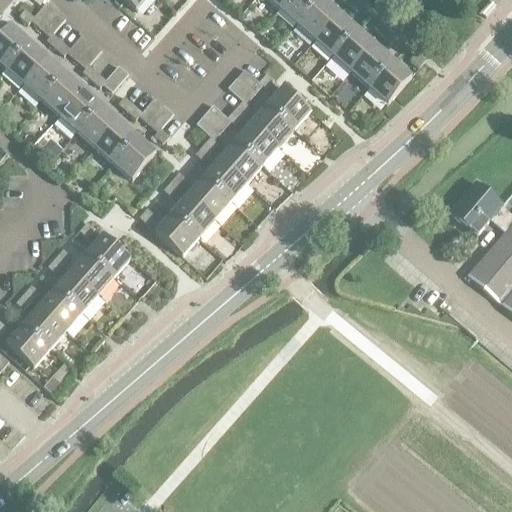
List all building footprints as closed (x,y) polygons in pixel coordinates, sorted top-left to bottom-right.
[(119,0),(137,16),(150,0),(119,0)] [(265,0),(280,13),(291,0),(265,0)] [(320,0),(291,0),(280,13),(298,29),(322,2),(320,0)] [(354,1),(352,0),(338,0),(348,9),(354,1)] [(356,16),(362,8),(354,1),(348,9),(356,16)] [(316,45),(340,17),(322,2),(298,29),(316,45)] [(29,10),(30,11),(33,14),(38,10),(33,5),(29,10)] [(34,20),(30,24),(39,32),(56,14),(46,6),(34,20)] [(25,12),(19,20),(27,27),(30,24),(34,20),(25,12)] [(56,14),(39,32),(49,41),(53,37),(65,23),(56,14)] [(334,61),(358,33),(340,17),(316,45),(334,61)] [(384,40),(391,33),(380,24),(374,31),(384,40)] [(0,67),(7,73),(30,46),(11,30),(0,42),(0,67)] [(352,77),(376,49),(358,33),(334,61),(352,77)] [(392,47),(398,40),(391,33),(384,40),(392,47)] [(54,38),(50,42),(47,45),(56,53),(62,45),(54,38)] [(77,65),(93,47),(83,39),(71,53),(67,57),(77,65)] [(64,61),(67,57),(71,53),(62,45),(56,53),(64,61)] [(25,89),(48,62),(30,46),(7,73),(25,89)] [(86,73),(90,69),(102,55),(93,47),(77,65),(86,73)] [(370,92),(394,65),(376,49),(352,77),(370,92)] [(425,64),(416,56),(410,63),(419,71),(425,64)] [(43,104),(66,77),(48,62),(25,89),(43,104)] [(413,81),(394,65),(370,92),(389,109),(413,81)] [(92,85),(98,77),(90,69),(86,73),(83,77),(92,85)] [(120,71),(107,85),(104,89),(113,97),(129,79),(120,71)] [(256,99),(263,90),(264,89),(259,85),(247,74),(238,83),(256,99)] [(60,120),(61,120),(84,93),(66,77),(43,104),(60,120)] [(107,85),(98,77),(92,85),(100,92),(104,89),(107,85)] [(266,77),(259,85),(264,89),(263,90),(266,92),(274,84),(266,77)] [(247,109),(247,108),(256,99),(238,83),(229,93),(242,104),(247,109)] [(285,92),(269,110),(296,135),(313,116),(285,92)] [(76,134),(79,136),(102,109),(84,93),(61,120),(60,120),(54,127),(70,141),(76,134)] [(128,117),(134,109),(124,100),(118,108),(128,117)] [(150,129),(165,110),(156,102),(143,117),(140,120),(150,129)] [(247,109),(242,104),(227,121),(232,125),(231,126),(234,128),(250,111),(247,108),(247,109)] [(97,152),(120,125),(102,109),(79,136),(97,152)] [(128,117),(136,124),(140,120),(143,117),(134,109),(128,117)] [(158,137),(162,133),(175,119),(165,110),(150,129),(158,137)] [(224,135),(231,126),(232,125),(227,121),(215,110),(206,119),(224,135)] [(280,153),(296,135),(269,110),(252,128),(280,153)] [(198,129),(210,140),(215,144),(224,135),(206,119),(198,129)] [(115,167),(138,141),(120,125),(97,152),(115,167)] [(280,153),(252,128),(236,146),(264,171),(280,153)] [(163,148),(170,140),(162,133),(158,137),(155,141),(163,148)] [(218,147),(215,144),(210,140),(203,149),(210,155),(218,147)] [(138,141),(115,167),(134,184),(157,157),(138,141)] [(220,164),(248,189),(264,171),(236,146),(220,164)] [(210,155),(203,149),(195,158),(202,165),(210,155)] [(204,182),(232,207),(248,189),(220,164),(204,182)] [(171,185),(179,192),(186,183),(179,176),(171,185)] [(188,200),(216,225),(232,207),(204,182),(188,200)] [(171,201),(179,192),(171,185),(163,194),(171,201)] [(503,209),(476,186),(450,217),(477,240),(491,224),(504,236),(467,279),(511,317),(511,218),(502,210),(503,209)] [(200,243),(216,225),(188,200),(172,218),(200,243)] [(139,221),(146,228),(155,219),(147,212),(139,221)] [(183,261),(200,243),(172,218),(156,237),(183,261)] [(95,232),(87,225),(79,235),(87,242),(95,232)] [(130,263),(103,239),(87,258),(114,282),(130,263)] [(55,262),(63,268),(71,259),(63,253),(55,262)] [(98,300),(114,282),(87,258),(71,276),(98,300)] [(63,268),(55,262),(47,271),(55,278),(63,268)] [(55,294),(82,318),(98,300),(71,276),(55,294)] [(23,298),(31,304),(39,295),(31,288),(23,298)] [(66,336),(82,318),(55,294),(39,312),(66,336)] [(31,304),(23,298),(15,307),(23,313),(31,304)] [(23,330),(50,353),(66,336),(39,312),(23,330)] [(50,353),(23,330),(7,349),(33,372),(50,353)] [(0,375),(9,365),(0,357),(0,375)]
